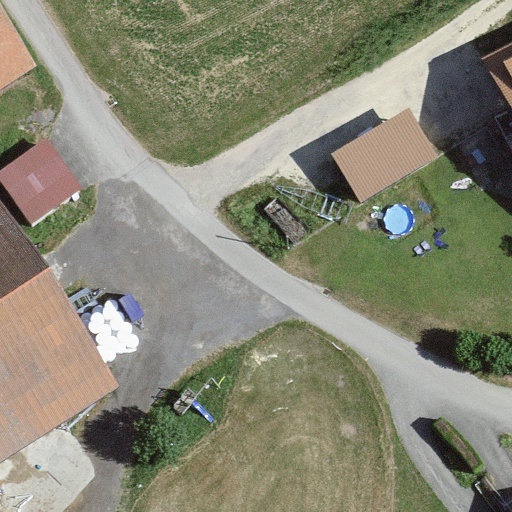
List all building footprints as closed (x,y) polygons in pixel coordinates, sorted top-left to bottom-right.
[(0,14),(0,90),(35,67),(0,14)] [(511,52),(495,61),(511,93),(511,52)] [(365,205),(439,156),(408,109),(334,158),(365,205)] [(0,171),(0,178),(33,226),(85,189),(49,137),(0,171)] [(0,208),(0,479),(123,401),(0,208)]
